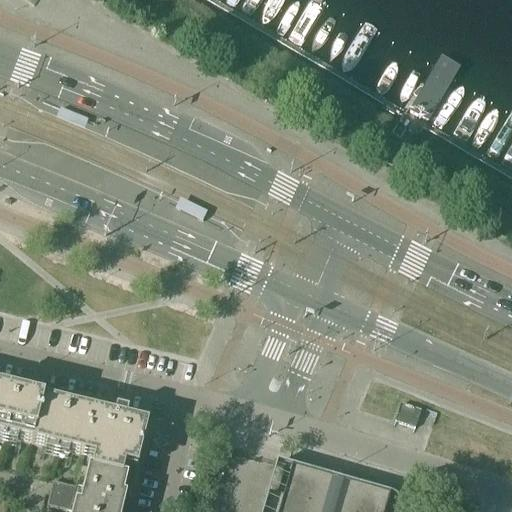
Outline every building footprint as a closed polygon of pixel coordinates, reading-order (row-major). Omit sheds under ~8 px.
[(453,49),(461,49),(461,41),(453,41),(453,49)] [(447,86),(463,58),(439,45),(398,116),(421,129),(447,86)] [(146,428),(0,393),(0,440),(81,460),(78,469),(90,472),(92,462),(123,470),(120,479),(125,481),(125,482),(132,483),(146,428)] [(394,423),(413,430),(419,413),(400,406),(394,423)] [(121,498),(125,482),(125,481),(120,479),(123,470),(92,462),(90,472),(78,469),(73,491),(50,485),(44,510),(54,511),(124,511),(125,509),(119,507),(121,498)] [(383,511),(387,499),(290,471),(282,498),(268,494),(262,511),(383,511)]
